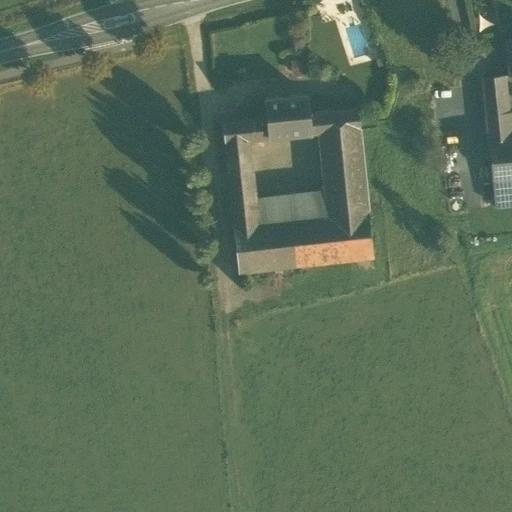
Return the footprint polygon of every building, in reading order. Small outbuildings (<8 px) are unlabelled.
[(483,78),(485,100),(505,98),(502,76),(483,78)] [(267,118),(269,137),(317,132),(331,130),(329,111),(309,114),(306,96),(307,96),(307,94),(266,99),(266,98),(264,98),(265,101),(266,105),(267,118)] [(505,98),(485,100),(486,115),(506,113),(505,98)] [(245,107),(247,120),(267,118),(266,105),(245,107)] [(324,192),(326,214),(368,210),(357,108),(329,111),(331,130),(317,132),(324,192)] [(486,115),(489,141),(511,138),(511,114),(509,113),(506,113),(486,115)] [(269,137),(267,118),(247,120),(222,123),(228,176),(251,174),(247,140),(269,137)] [(511,138),(489,141),(493,179),(511,177),(511,138)] [(229,191),(253,189),(251,174),(228,176),(229,191)] [(511,177),(493,179),(496,207),(511,205),(511,177)] [(229,191),(233,225),(257,222),(254,200),(253,189),(229,191)] [(324,192),(254,200),(257,222),(326,214),(324,192)] [(373,257),(368,210),(326,214),(257,222),(233,225),(238,272),(373,257)]
